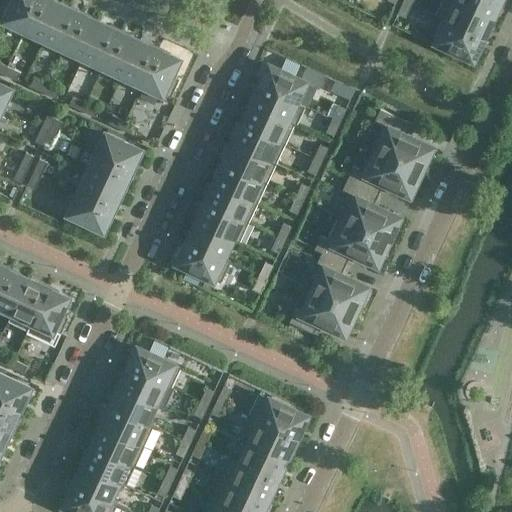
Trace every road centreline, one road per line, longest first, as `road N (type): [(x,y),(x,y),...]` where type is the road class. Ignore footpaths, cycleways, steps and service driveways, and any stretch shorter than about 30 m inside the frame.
road 1 (residential): [(260,0),(19,511)]
road 2 (residential): [(308,511),(511,79)]
